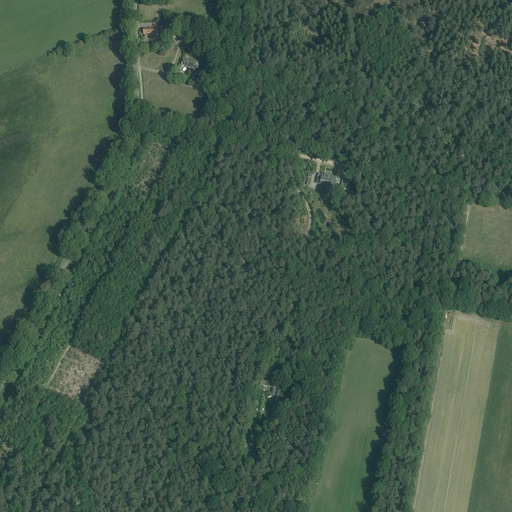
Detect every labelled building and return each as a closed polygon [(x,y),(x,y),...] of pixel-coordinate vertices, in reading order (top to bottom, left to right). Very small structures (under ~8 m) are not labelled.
[(184,43),(186,36),(179,34),(177,41),(184,43)] [(190,60),(183,59),(181,65),(186,66),(186,67),(197,70),(199,61),(190,59),(190,60)] [(326,185),(328,175),(323,174),(322,175),(319,174),(316,183),(320,184),(320,185),(321,185),(321,184),(326,185)] [(333,176),(328,175),(326,185),(330,186),(330,187),(334,187),(337,178),(333,177),(333,176)] [(281,374),(276,373),(274,381),(262,378),(260,385),(276,389),(278,381),(279,381),(281,374)]
